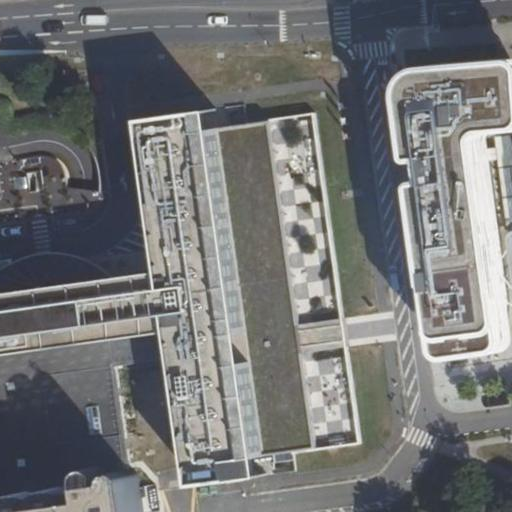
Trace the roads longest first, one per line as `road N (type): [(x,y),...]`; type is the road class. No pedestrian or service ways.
road 1 (tertiary): [(434,0),(286,25),(105,23)]
road 2 (tertiary): [(243,0),(105,23)]
